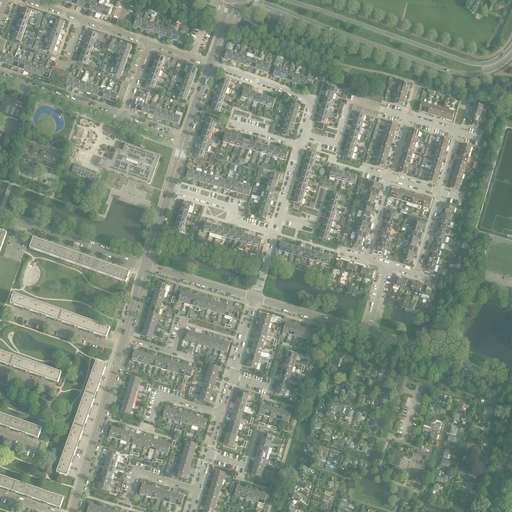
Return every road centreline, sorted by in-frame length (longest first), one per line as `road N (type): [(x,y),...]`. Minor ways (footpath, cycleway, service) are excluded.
road 1 (secondary): [(253,0),(455,72),(490,71),(511,56)]
road 2 (secondary): [(511,46),(478,63),(285,0)]
road 3 (residential): [(190,511),(254,298)]
road 4 (residential): [(73,511),(120,351)]
road 5 (residential): [(145,265),(0,214)]
road 6 (residential): [(303,134),(309,99),(210,64)]
road 7 (residential): [(0,75),(122,119)]
road 8 (residential): [(145,265),(183,141)]
road 9 (residential): [(120,351),(6,310)]
road 10 (residential): [(370,332),(254,298)]
